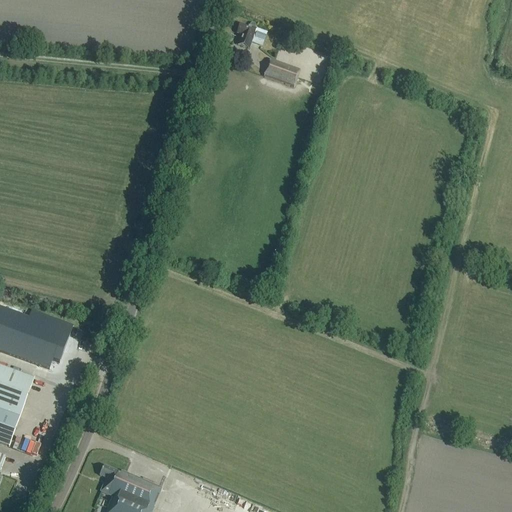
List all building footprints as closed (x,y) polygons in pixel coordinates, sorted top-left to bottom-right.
[(240,27),(237,35),(242,37),(239,47),(250,50),(253,40),(264,43),(266,37),(267,34),(255,29),(255,28),(254,27),(253,26),(252,26),(250,26),(249,28),(249,29),(248,28),(248,29),(240,27)] [(296,87),(302,70),(271,60),(266,77),(296,87)] [(29,320),(0,309),(0,352),(38,366),(38,367),(47,342),(51,342),(52,341),(60,344),(67,324),(66,325),(32,312),(29,320)] [(0,367),(0,411),(20,418),(34,379),(33,379),(0,367)] [(24,453),(28,441),(15,436),(10,448),(24,453)] [(113,498),(106,511),(151,511),(162,489),(121,472),(120,474),(103,467),(99,476),(105,478),(99,492),(113,498)]
